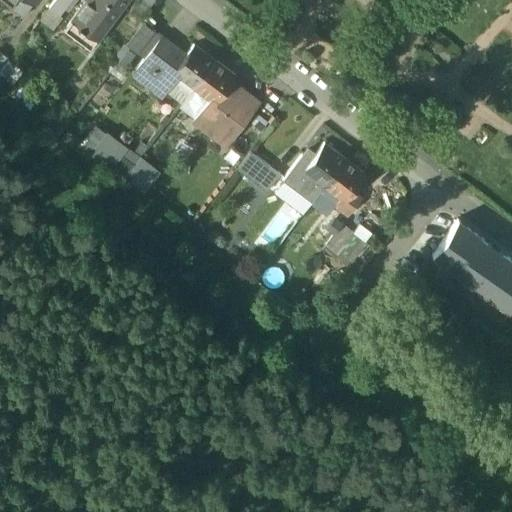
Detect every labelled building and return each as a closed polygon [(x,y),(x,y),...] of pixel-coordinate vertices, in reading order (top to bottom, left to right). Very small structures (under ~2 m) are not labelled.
[(2,0),(23,15),(34,0),(2,0)] [(52,0),(48,6),(59,14),(69,0),(52,0)] [(85,0),(70,20),(97,40),(126,0),(85,0)] [(176,47),(160,35),(143,59),(158,70),(176,47)] [(185,54),(180,61),(171,54),(158,71),(172,82),(177,75),(192,87),(213,59),(193,44),(185,54)] [(158,70),(143,59),(132,73),(161,95),(172,82),(158,71),(171,54),(180,61),(185,54),(176,47),(158,70)] [(234,75),(214,59),(213,59),(192,87),(207,99),(192,119),(224,143),(255,101),(236,86),(232,91),(225,86),(234,75)] [(138,157),(96,125),(89,135),(97,141),(90,151),(124,176),(138,157)] [(323,142),(315,152),(306,146),(281,179),(311,201),(323,185),(344,158),(323,142)] [(141,154),(126,174),(147,190),(162,169),(141,154)] [(363,173),(344,158),(323,185),(338,197),(333,204),(347,214),(360,196),(351,189),(363,173)] [(278,173),(268,165),(255,183),(266,191),(278,173)] [(511,259),(457,221),(458,219),(457,218),(431,254),(433,255),(434,254),(509,307),(508,308),(511,310),(511,307),(511,259)] [(343,220),(324,241),(336,252),(354,231),(343,220)]
